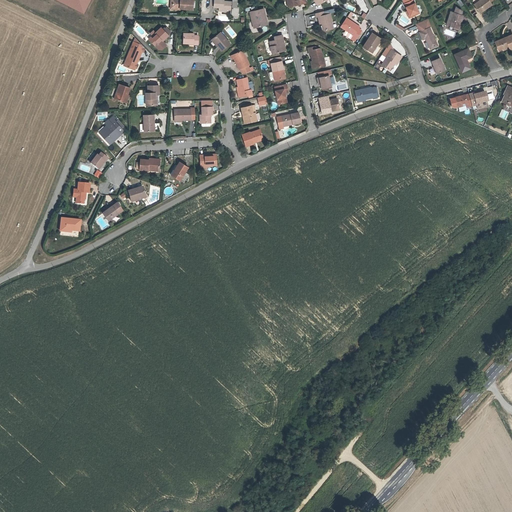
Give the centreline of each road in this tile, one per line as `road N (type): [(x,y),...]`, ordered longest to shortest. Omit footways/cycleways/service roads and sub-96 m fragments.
road 1 (unclassified): [(133,0),(28,263)]
road 2 (unclassified): [(244,165),(85,249),(28,263)]
road 3 (primary): [(490,374),(365,511)]
road 4 (residential): [(161,64),(209,59),(224,79),(227,139)]
road 5 (residential): [(111,179),(135,147),(227,139)]
road 6 (residential): [(299,20),(289,22),(312,133)]
road 7 (unclassified): [(426,94),(312,133)]
